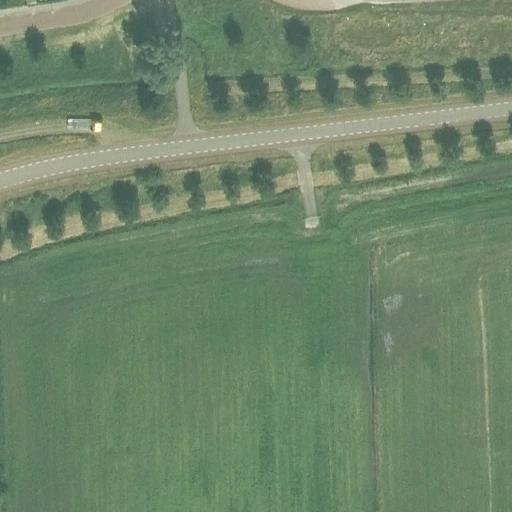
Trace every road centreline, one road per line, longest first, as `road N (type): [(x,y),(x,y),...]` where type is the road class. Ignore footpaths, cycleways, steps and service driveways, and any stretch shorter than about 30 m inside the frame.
road 1 (unclassified): [(0,183),(82,162),(511,110)]
road 2 (track): [(0,138),(100,127),(135,155)]
